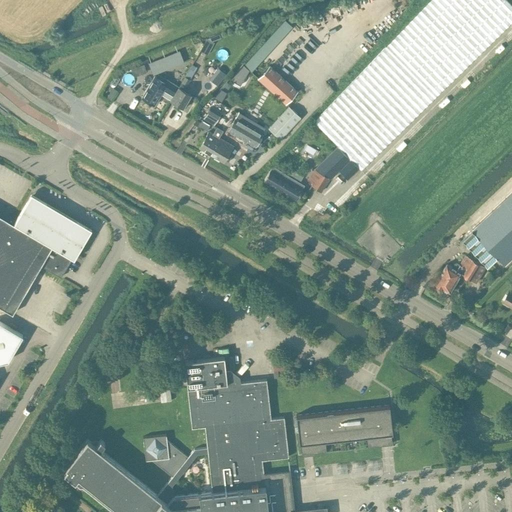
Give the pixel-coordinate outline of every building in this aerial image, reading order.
[(314,168),(307,179),(311,183),(310,184),(320,191),(329,178),(329,179),(338,170),(347,179),(357,170),(358,171),(511,21),(511,6),(505,0),(433,0),(313,121),(337,146),(314,168)] [(214,42),(207,39),(201,50),(207,53),(214,42)] [(148,63),(153,74),(184,62),(179,50),(148,63)] [(243,64),(230,79),(231,79),(232,80),(240,85),(249,69),(246,66),(244,65),(243,64)] [(270,65),(258,78),(285,103),(297,90),(270,65)] [(173,95),(170,99),(182,107),(183,106),(184,107),(186,107),(188,103),(188,101),(186,100),(190,93),(184,90),(187,85),(192,88),(195,83),(190,80),(191,79),(190,79),(196,69),(190,66),(178,86),(179,86),(173,95)] [(119,78),(118,77),(115,76),(114,74),(109,82),(115,85),(119,78)] [(163,89),(173,95),(179,86),(178,86),(177,85),(169,81),(168,83),(155,75),(147,87),(142,97),(154,104),(163,89)] [(106,98),(111,100),(117,90),(113,87),(106,98)] [(221,88),(213,97),(214,97),(215,98),(221,101),(226,91),(223,89),(222,89),(221,88)] [(288,105),(268,127),(280,139),(301,117),(288,105)] [(210,106),(203,118),(214,125),(221,113),(210,106)] [(248,118),(238,113),(228,130),(238,135),(245,123),(248,118)] [(260,125),(248,118),(245,123),(238,135),(255,145),(262,133),(257,130),(260,125)] [(199,125),(207,130),(210,124),(202,120),(199,125)] [(199,147),(209,153),(219,137),(223,130),(217,127),(213,133),(209,131),(199,147)] [(228,152),(233,145),(219,137),(209,153),(223,161),(224,159),(228,152)] [(304,184),(288,175),(284,172),(272,165),(270,170),(264,179),(280,189),(296,198),(302,189),(304,184)] [(61,276),(72,257),(74,258),(91,228),(31,193),(14,223),(15,223),(44,240),(52,245),(41,265),(61,276)] [(0,262),(44,240),(15,223),(14,223),(0,214),(0,262)] [(473,229),(463,238),(488,265),(498,256),(473,229)] [(0,305),(12,313),(36,272),(40,264),(41,265),(52,245),(44,240),(0,262),(0,305)] [(450,291),(462,273),(462,272),(477,281),(486,266),(466,254),(460,263),(457,262),(455,263),(453,266),(447,263),(436,282),(450,291)] [(511,287),(503,302),(511,307),(511,287)] [(22,335),(0,321),(0,361),(8,360),(8,359),(22,335)] [(288,511),(287,511),(287,509),(294,508),(292,494),(290,469),(282,470),(264,472),(262,459),(288,456),(284,416),(271,418),(266,378),(247,381),(227,383),(225,369),(224,356),(184,360),(187,387),(191,427),(198,427),(204,426),(207,447),(200,447),(194,448),(188,456),(186,454),(184,453),(167,439),(166,433),(143,436),(145,459),(151,459),(167,472),(169,474),(172,476),(169,480),(165,485),(157,495),(104,452),(99,449),(105,442),(100,439),(98,442),(95,445),(87,438),(65,466),(66,467),(63,471),(75,480),(78,476),(109,501),(122,511),(288,511)] [(392,432),(389,404),(296,415),(299,442),(300,442),(302,454),(322,451),(321,440),(366,435),(367,446),(381,445),(383,444),(383,438),(387,438),(386,432),(392,432)]
